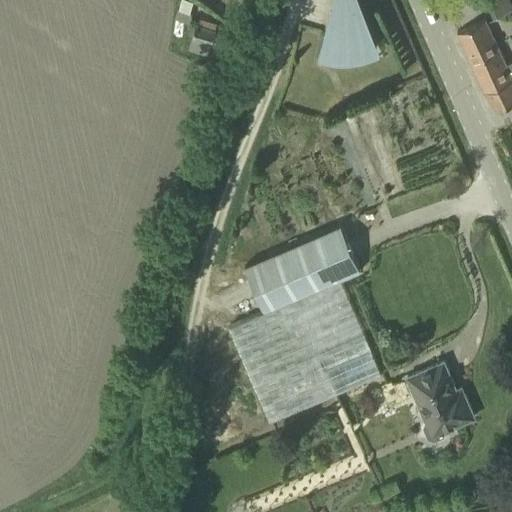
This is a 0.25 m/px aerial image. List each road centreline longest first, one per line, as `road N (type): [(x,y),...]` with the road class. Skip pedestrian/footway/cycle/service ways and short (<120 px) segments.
road 1 (track): [(173,511),(224,203),(292,0)]
road 2 (unclassified): [(511,227),(414,0)]
